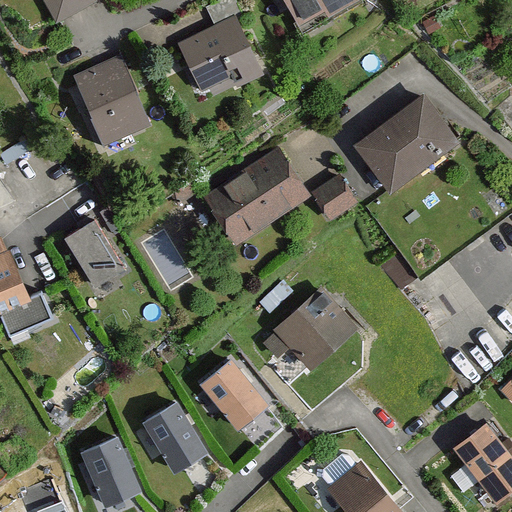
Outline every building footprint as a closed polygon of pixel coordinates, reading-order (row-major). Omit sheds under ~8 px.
[(92,0),(42,0),(53,19),(93,1),(92,0)] [(361,0),(282,0),(300,35),(363,4),(361,0)] [(235,14),(174,42),(202,101),(262,74),(235,14)] [(120,55),(72,74),(100,145),(148,126),(120,55)] [(351,148),(381,188),(361,204),(418,277),(511,205),(511,166),(480,126),(459,142),(423,94),(351,148)] [(201,190),(233,243),(305,199),(274,147),(201,190)] [(331,180),(305,199),(324,226),(350,207),(331,180)] [(61,235),(91,285),(120,267),(90,217),(61,235)] [(0,237),(0,303),(1,304),(9,327),(48,313),(39,288),(25,293),(5,235),(0,237)] [(321,280),(271,325),(310,369),(360,324),(321,280)] [(226,353),(195,379),(234,426),(265,400),(226,353)] [(511,362),(492,380),(511,402),(511,362)] [(172,397),(139,418),(173,471),(206,450),(172,397)] [(511,456),(482,417),(447,444),(491,502),(511,485),(511,456)] [(114,433),(77,450),(102,505),(138,488),(114,433)] [(403,511),(358,456),(325,483),(348,511),(403,511)] [(67,511),(63,500),(34,511),(67,511)]
